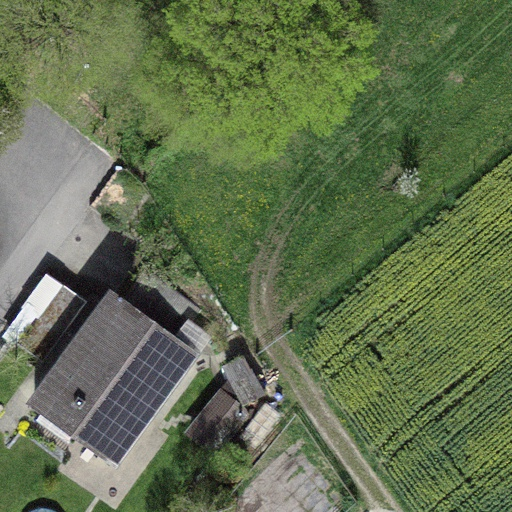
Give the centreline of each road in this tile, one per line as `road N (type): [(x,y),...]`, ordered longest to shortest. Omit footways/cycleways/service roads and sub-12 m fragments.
road 1 (track): [(273,247),(262,293),(272,341),(387,511)]
road 2 (residential): [(0,288),(53,171)]
